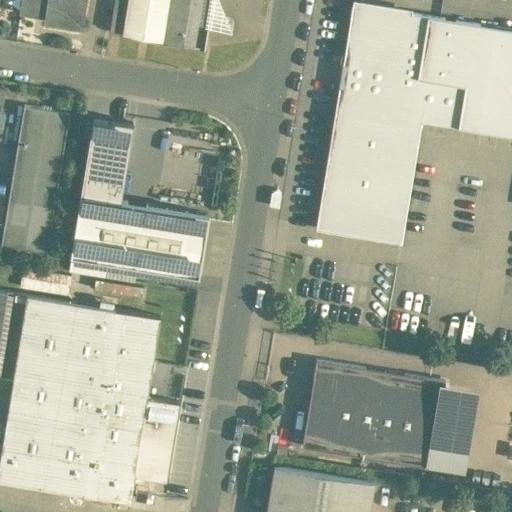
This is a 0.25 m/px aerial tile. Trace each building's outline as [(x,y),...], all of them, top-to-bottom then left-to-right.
[(85,0),(22,0),(21,11),(46,16),(45,21),(81,26),(85,0)] [(169,0),(128,0),(123,34),(163,40),(169,0)] [(169,0),(163,40),(203,47),(210,0),(169,0)] [(411,12),(357,3),(337,125),(385,133),(382,153),(415,158),(418,138),(421,119),(459,125),(466,83),(418,75),(428,14),(412,12),(411,12)] [(511,28),(428,14),(418,75),(466,83),(459,125),(459,126),(511,134),(511,28)] [(70,111),(24,104),(1,246),(46,253),(70,111)] [(385,133),(337,125),(319,230),(401,244),(415,158),(382,153),(385,133)] [(121,145),(90,140),(81,192),(121,199),(127,161),(130,145),(122,144),(121,145)] [(121,199),(81,192),(71,254),(72,254),(109,260),(199,274),(209,213),(121,199)] [(109,260),(72,254),(69,268),(107,275),(109,260)] [(27,293),(0,288),(0,396),(10,398),(27,293)] [(116,308),(27,293),(10,398),(0,461),(0,478),(130,500),(148,394),(103,387),(116,308)] [(161,315),(116,308),(103,387),(148,394),(161,315)] [(445,379),(317,358),(302,445),(431,466),(445,379)] [(369,511),(375,481),(275,465),(267,511),(369,511)]
